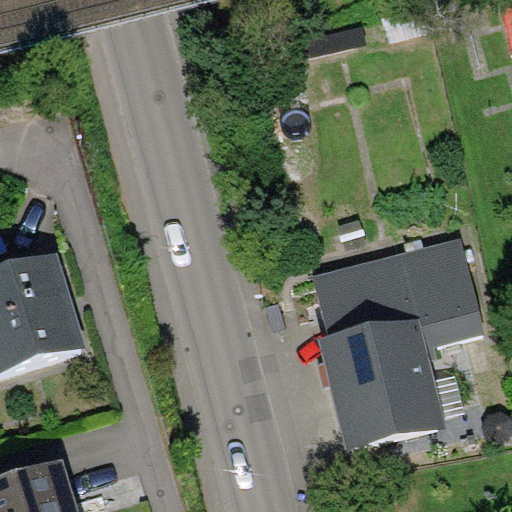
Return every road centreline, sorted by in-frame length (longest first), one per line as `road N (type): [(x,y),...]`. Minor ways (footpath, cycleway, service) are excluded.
road 1 (tertiary): [(266,511),(131,0)]
road 2 (residential): [(166,511),(49,145),(21,133),(0,135)]
